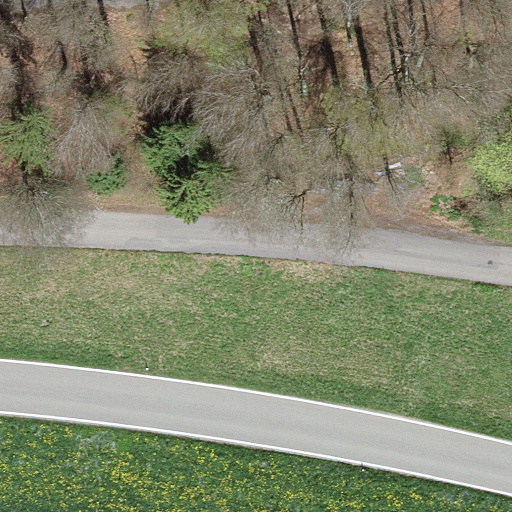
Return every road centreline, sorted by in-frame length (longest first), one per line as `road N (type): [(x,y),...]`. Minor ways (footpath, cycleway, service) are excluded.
road 1 (tertiary): [(0,386),(298,423),(511,469)]
road 2 (unclassified): [(0,230),(217,238),(511,266)]
